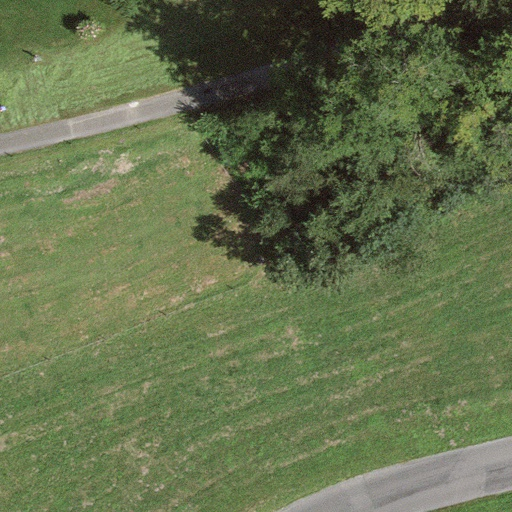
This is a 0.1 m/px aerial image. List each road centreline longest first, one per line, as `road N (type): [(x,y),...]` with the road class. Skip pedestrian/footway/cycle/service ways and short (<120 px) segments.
road 1 (track): [(470,0),(199,96),(0,141)]
road 2 (tertiary): [(511,462),(345,511)]
